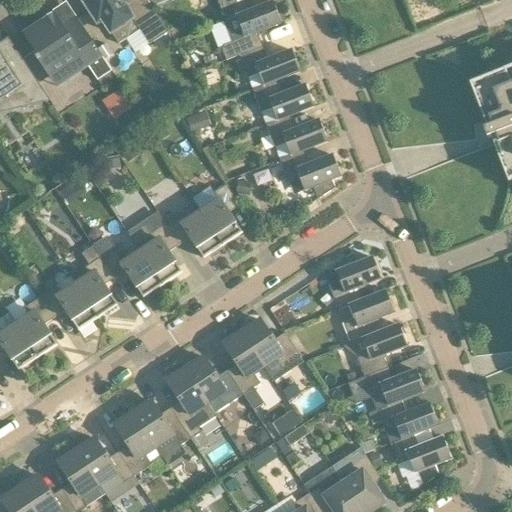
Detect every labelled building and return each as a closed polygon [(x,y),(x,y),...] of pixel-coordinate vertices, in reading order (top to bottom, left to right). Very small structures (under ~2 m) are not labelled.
[(146,0),(85,0),(82,2),(98,26),(102,23),(111,37),(114,35),(120,44),(139,31),(149,45),(154,42),(167,33),(167,34),(152,9),(146,0)] [(146,0),(152,9),(166,0),(146,0)] [(238,17),(250,13),(245,0),(217,0),(226,23),(238,18),(238,17)] [(240,57),(262,48),(257,35),(282,25),(273,4),(250,13),(238,17),(238,18),(226,23),(234,43),(224,47),(224,52),(227,62),(240,57)] [(98,51),(77,20),(64,29),(55,15),(53,17),(52,15),(42,22),(43,23),(23,36),(52,79),(83,59),(98,83),(113,73),(105,62),(98,51)] [(106,45),(98,51),(105,62),(113,56),(106,45)] [(240,57),(249,79),(260,74),(265,88),(276,83),(301,74),(292,52),(267,62),(262,48),(240,57)] [(0,101),(4,99),(12,111),(33,106),(47,97),(22,60),(9,68),(2,58),(0,54),(0,101)] [(511,85),(511,86),(506,74),(509,73),(508,70),(488,78),(470,85),(484,122),(475,126),(476,142),(487,141),(492,139),(495,145),(493,146),(508,184),(510,183),(511,182),(511,85)] [(254,92),(262,114),(273,110),(278,123),(289,119),(314,109),(306,87),(281,97),(276,83),(265,88),(254,92)] [(102,102),(115,121),(133,109),(120,90),(102,102)] [(205,113),(186,120),(191,134),(211,127),(205,113)] [(292,158),(303,153),(328,144),(319,122),(294,132),(289,119),(278,123),(267,127),(276,148),(287,144),(292,156),(291,157),(292,158)] [(160,125),(150,131),(158,143),(168,137),(160,125)] [(129,143),(117,151),(126,165),(138,157),(129,143)] [(292,158),(291,157),(281,161),(290,183),(299,179),(305,193),(314,189),(319,201),(335,190),(335,189),(332,182),(342,179),(333,157),(308,167),(303,153),(292,158)] [(119,157),(106,160),(109,176),(122,173),(119,157)] [(251,185),(237,183),(236,196),(249,198),(251,185)] [(200,212),(223,247),(242,235),(229,215),(240,207),(227,187),(215,195),(210,188),(193,200),(200,212)] [(67,189),(59,194),(68,207),(75,202),(67,189)] [(203,260),(223,247),(200,212),(188,220),(181,216),(166,226),(180,247),(190,240),(203,260)] [(180,247),(166,226),(151,236),(145,227),(130,237),(136,246),(163,287),(182,274),(169,254),(180,247)] [(121,246),(115,249),(108,239),(95,248),(102,258),(101,259),(115,280),(126,273),(143,300),(163,287),(136,246),(126,253),(121,246)] [(101,259),(102,258),(95,248),(83,255),(90,266),(86,269),(90,275),(75,285),(98,320),(118,307),(104,287),(115,280),(101,259)] [(362,302),(357,290),(381,281),(373,259),(357,266),(353,257),(353,256),(337,266),(340,272),(336,273),(341,287),(331,291),(339,312),(349,308),(349,307),(362,302)] [(98,320),(75,285),(65,291),(57,288),(41,298),(54,319),(65,312),(79,333),(98,320)] [(362,341),(374,336),(370,324),(394,315),(386,293),(362,302),(349,307),(349,308),(354,321),(344,324),(352,344),(362,341)] [(44,326),(54,319),(41,298),(25,309),(19,300),(5,309),(15,324),(38,359),(57,347),(44,326)] [(243,335),(266,370),(277,363),(282,370),(300,358),(285,334),(274,341),(262,322),(243,335)] [(38,359),(15,324),(4,332),(0,329),(0,355),(5,352),(19,372),(38,359)] [(374,336),(362,341),(367,355),(357,359),(364,379),(365,379),(388,370),(383,358),(408,348),(399,326),(374,336)] [(256,377),(266,370),(243,335),(224,347),(237,367),(228,373),(242,396),(253,412),(264,405),(253,389),(260,384),(256,377)] [(242,396),(228,373),(218,379),(205,360),(186,372),(214,415),(226,407),(242,396)] [(377,412),(401,403),(425,394),(417,372),(393,381),(388,370),(365,379),(377,412)] [(216,418),(214,415),(186,372),(167,384),(180,403),(170,410),(176,418),(191,440),(198,452),(208,445),(201,433),(199,429),(216,418)] [(354,373),(346,376),(349,384),(357,381),(354,373)] [(391,445),(414,437),(438,427),(430,405),(405,415),(401,403),(377,412),(369,415),(372,425),(382,422),(386,432),(391,445)] [(191,440),(176,418),(166,424),(153,404),(134,416),(157,451),(162,459),(191,440)] [(333,408),(322,416),(329,426),(340,419),(333,408)] [(147,458),(157,451),(134,416),(115,428),(128,448),(118,454),(134,478),(152,466),(147,458)] [(284,440),(290,448),(308,435),(303,427),(284,440)] [(263,430),(253,437),(259,446),(269,440),(263,430)] [(414,437),(391,445),(398,465),(408,461),(413,475),(419,473),(424,486),(439,476),(438,475),(435,467),(451,461),(443,439),(418,448),(414,437)] [(107,496),(134,478),(118,454),(109,460),(96,441),(77,453),(101,489),(107,496)] [(279,449),(265,452),(268,466),(282,464),(279,449)] [(377,452),(367,458),(375,470),(384,466),(377,452)] [(90,496),(101,489),(77,453),(58,466),(71,485),(62,491),(75,511),(82,511),(95,503),(90,496)] [(343,483),(361,511),(373,511),(384,505),(371,484),(380,478),(375,470),(367,458),(367,457),(353,466),(352,471),(355,475),(343,483)] [(75,511),(62,491),(52,497),(40,478),(21,491),(34,511),(75,511)] [(234,478),(225,485),(231,493),(240,486),(234,478)] [(333,511),(361,511),(343,483),(330,492),(326,487),(322,486),(309,495),(320,511),(330,511),(333,511)] [(220,486),(210,492),(215,499),(224,493),(220,486)] [(34,511),(21,491),(2,503),(7,511),(34,511)] [(320,511),(309,495),(296,503),(295,508),(297,511),(320,511)]
